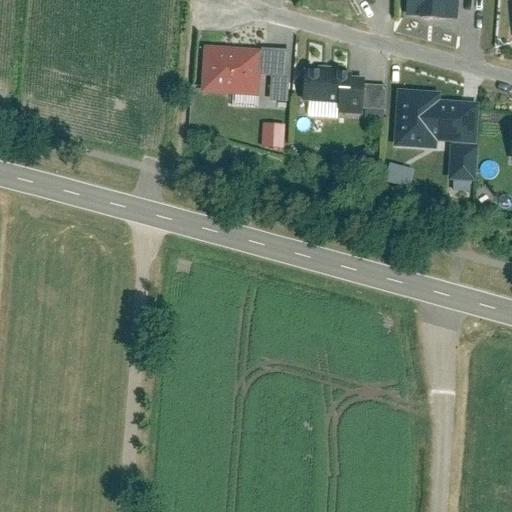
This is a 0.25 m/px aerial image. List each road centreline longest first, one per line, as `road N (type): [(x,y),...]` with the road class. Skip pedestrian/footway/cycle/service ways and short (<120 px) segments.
road 1 (secondary): [(0,176),(511,315)]
road 2 (residential): [(511,76),(223,0)]
